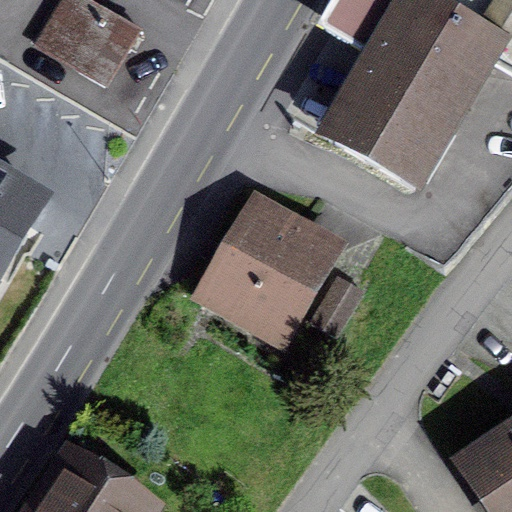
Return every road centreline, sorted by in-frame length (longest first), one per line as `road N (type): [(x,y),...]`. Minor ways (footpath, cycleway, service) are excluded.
road 1 (secondary): [(0,470),(282,0)]
road 2 (residential): [(322,511),(511,253)]
